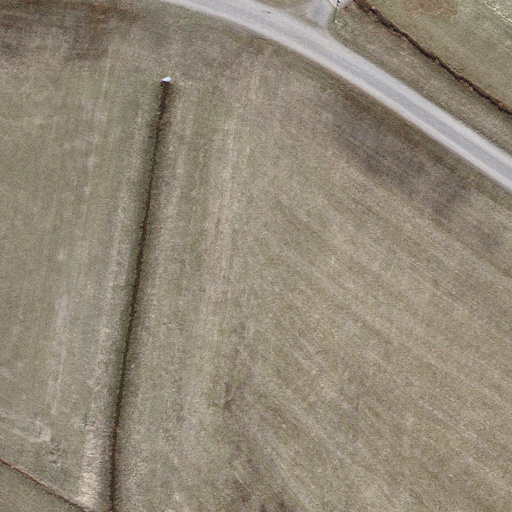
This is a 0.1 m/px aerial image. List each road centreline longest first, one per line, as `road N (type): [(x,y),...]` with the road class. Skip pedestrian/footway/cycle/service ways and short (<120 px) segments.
road 1 (track): [(298,39),(511,177)]
road 2 (track): [(145,0),(298,39)]
